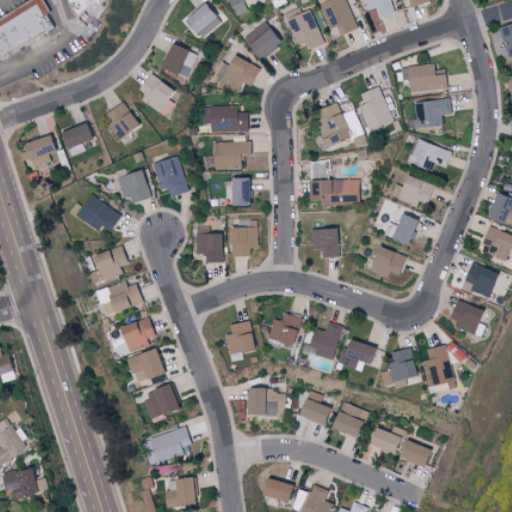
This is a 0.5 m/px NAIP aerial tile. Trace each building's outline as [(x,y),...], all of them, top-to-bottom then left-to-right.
[(31,0),(0,19),(0,53),(3,58),(55,26),(47,14),(51,11),(44,0),(31,0)] [(95,0),(78,13),(71,4),(69,0),(95,0)] [(231,0),(238,15),(250,9),(245,0),(231,0)] [(320,0),(332,28),(338,25),(342,34),(359,27),(347,0),(320,0)] [(379,7),(381,16),(396,12),(392,0),(365,0),(368,9),(379,7)] [(189,17),(203,37),(224,22),(210,2),(189,17)] [(309,48),(324,44),(315,8),(303,10),(302,7),(287,10),(295,42),(307,40),(309,48)] [(285,41),(267,20),(247,36),(264,58),(285,41)] [(511,22),(501,25),(506,45),(501,46),(504,58),(511,56),(511,22)] [(199,52),(175,42),(164,66),(189,76),(199,52)] [(262,65),(237,54),(233,64),(222,60),(214,79),(241,91),(245,81),(254,84),(262,65)] [(413,91),(450,86),(447,68),(437,69),(436,62),(410,65),(413,91)] [(148,93),(144,99),(165,115),(181,93),(153,72),(141,88),(148,93)] [(366,102),(361,104),(372,130),(395,119),(380,85),(362,93),(366,102)] [(415,101),(418,127),(445,124),(444,114),(453,113),(451,97),(415,101)] [(122,139),(143,123),(124,100),(109,113),(114,119),(109,124),(122,139)] [(365,132),(355,108),(343,113),(339,101),(320,109),(323,117),(318,119),(329,147),(365,132)] [(205,105),(205,122),(213,122),(213,130),(250,129),(250,110),(240,111),(240,104),(205,105)] [(84,142),(95,138),(90,122),(65,130),(72,154),(87,150),(84,142)] [(28,142),(35,164),(52,158),(50,152),(58,149),(52,134),(28,142)] [(453,150),(419,137),(410,161),(434,170),(437,163),(447,167),(453,150)] [(253,154),(253,140),(216,141),(217,168),(245,167),(245,154),(253,154)] [(154,163),(163,188),(169,186),(173,196),(191,190),(178,154),(154,163)] [(125,195),(136,193),(137,200),(153,197),(146,169),(120,176),(125,195)] [(438,184),(411,174),(406,186),(398,183),(393,195),(419,205),(422,199),(430,203),(438,184)] [(253,176),(235,177),(236,204),(254,203),(253,176)] [(491,217),(511,224),(511,205),(511,203),(511,176),(506,177),(506,188),(511,189),(511,195),(500,191),(491,217)] [(362,202),(361,178),(313,179),(313,199),(324,199),(324,203),(362,202)] [(112,230),(124,215),(94,192),(78,213),(101,230),(105,225),(112,230)] [(395,237),(412,244),(422,219),(405,212),(395,237)] [(511,244),(511,232),(492,224),(482,249),(506,259),(511,244)] [(225,261),(225,232),(211,232),(211,225),(198,225),(198,252),(208,253),(208,261),(225,261)] [(234,255),(252,255),(252,246),(258,246),(258,226),(233,226),(234,255)] [(315,248),(325,248),(325,256),(341,256),(341,227),(314,228),(315,248)] [(125,271),(122,265),(131,262),(123,244),(97,254),(106,279),(125,271)] [(409,255),(381,245),(372,269),(399,279),(409,255)] [(467,279),(475,283),(472,289),(491,296),(501,272),(475,261),(467,279)] [(145,301),(139,282),(130,285),(128,279),(100,290),(109,314),(145,301)] [(461,320),(458,326),(483,335),(487,324),(482,322),(487,309),(459,299),(453,317),(461,320)] [(270,337),(296,344),(304,316),(287,312),(285,320),(276,317),(270,337)] [(150,338),(158,335),(151,316),(124,326),(134,351),(153,344),(150,338)] [(245,358),(244,351),(257,349),(253,320),(233,323),(234,333),(229,333),(233,360),(245,358)] [(345,324),(330,320),(328,330),(317,327),(311,351),(336,358),(345,324)] [(347,365),(365,368),(366,362),(376,363),(379,344),(352,339),(347,365)] [(469,355),(455,339),(448,346),(462,362),(469,355)] [(0,342),(0,375),(4,374),(6,383),(19,379),(11,352),(4,354),(0,342)] [(431,358),(426,359),(430,385),(455,381),(449,344),(429,347),(431,358)] [(394,351),(396,360),(390,361),(391,369),(383,370),(386,383),(420,376),(414,347),(394,351)] [(133,355),(139,381),(168,374),(162,348),(133,355)] [(154,418),(184,407),(176,384),(145,395),(154,418)] [(287,388),(252,388),(251,413),(287,413),(287,388)] [(328,424),(333,407),(328,405),(331,396),(310,390),(302,416),(328,424)] [(370,411),(345,401),(335,426),(360,436),(370,411)] [(0,421),(0,439),(4,446),(0,448),(0,464),(32,445),(21,426),(16,429),(8,417),(0,421)] [(393,431),(379,426),(373,444),(400,452),(407,429),(395,425),(393,431)] [(185,446),(193,443),(189,426),(146,439),(153,463),(187,453),(185,446)] [(402,456),(428,466),(435,449),(409,439),(402,456)] [(7,474),(14,500),(52,490),(49,476),(38,479),(35,467),(7,474)] [(168,489),(169,506),(200,503),(198,476),(171,479),(172,489),(168,489)] [(267,493),(293,501),(298,484),(272,477),(267,493)] [(331,489),(317,483),(304,511),(332,511),(336,503),(327,499),(331,489)]
